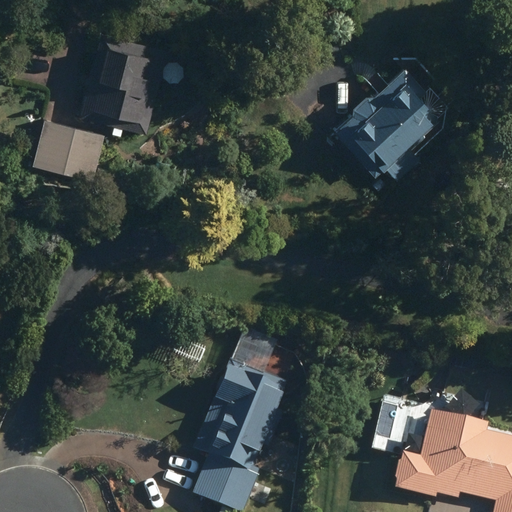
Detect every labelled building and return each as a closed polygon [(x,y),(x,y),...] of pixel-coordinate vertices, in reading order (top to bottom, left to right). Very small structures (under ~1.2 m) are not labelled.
[(77,118),(112,127),(110,134),(118,136),(120,129),(144,135),(165,51),(97,35),(77,118)] [(367,81),(377,92),(371,97),(365,96),(351,109),(351,115),(331,133),(369,176),(367,178),(376,188),(390,176),(394,181),(417,160),(404,146),(427,125),(429,128),(437,121),(434,118),(446,108),(432,92),(427,96),(402,69),(387,83),(377,72),(367,81)] [(41,121),(31,160),(92,175),(102,136),(41,121)] [(321,135),(283,165),(308,196),(346,166),(321,135)] [(229,363),(194,450),(209,456),(193,497),(230,511),(241,511),(247,499),(265,506),(271,490),(254,483),(258,474),(249,470),(284,385),(229,363)] [(393,482),(395,482),(393,491),(433,499),(434,496),(457,500),(458,496),(495,503),(493,511),(511,511),(511,440),(482,435),(484,427),(429,416),(420,461),(401,457),(399,465),(397,465),(393,482)]
